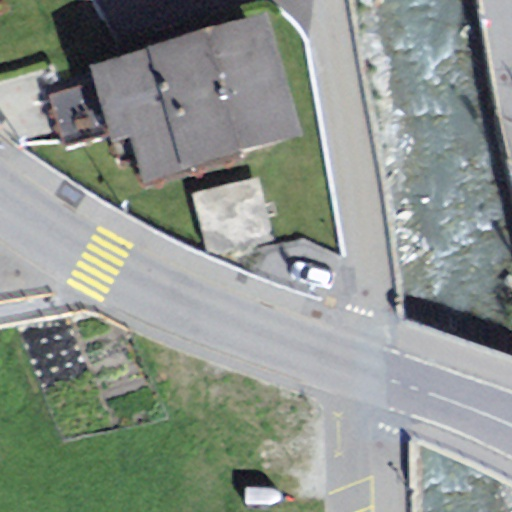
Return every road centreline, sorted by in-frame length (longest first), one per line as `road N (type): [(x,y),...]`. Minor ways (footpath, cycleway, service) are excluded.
road 1 (secondary): [(0,206),(109,277),(375,380)]
road 2 (residential): [(318,0),(375,380)]
road 3 (secondary): [(375,380),(511,434)]
road 4 (residential): [(381,511),(375,380)]
